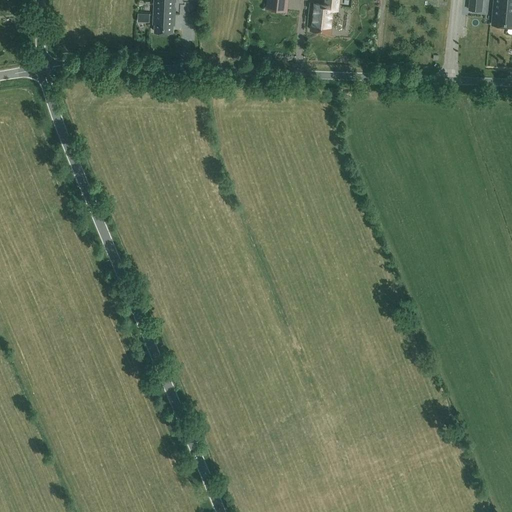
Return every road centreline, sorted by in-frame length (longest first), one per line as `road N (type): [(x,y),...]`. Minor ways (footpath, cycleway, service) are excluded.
road 1 (unclassified): [(222,511),(82,184),(42,67)]
road 2 (unclassified): [(511,83),(42,67)]
